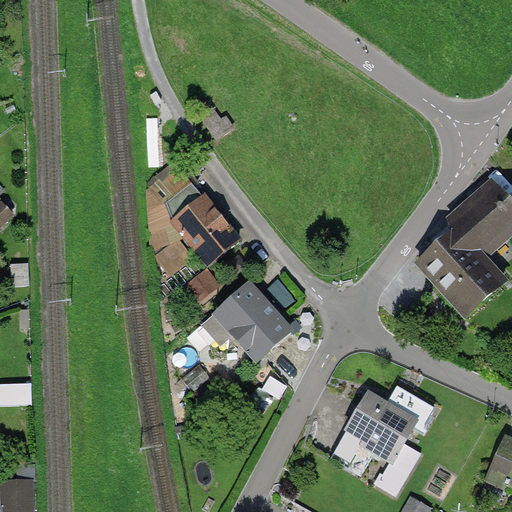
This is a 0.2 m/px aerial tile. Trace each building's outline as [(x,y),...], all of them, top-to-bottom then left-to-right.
[(238,244),(182,180),(150,183),(155,257),(170,274),(194,253),(208,270),(238,244)] [(511,234),(511,205),(495,186),(451,225),(457,233),(420,266),(466,318),(503,285),(482,261),(511,234)] [(0,229),(12,217),(0,204),(0,229)] [(204,275),(188,287),(202,307),(218,295),(204,275)] [(283,328),(250,289),(217,318),(257,364),(290,335),(283,328)] [(283,328),(290,335),(293,338),(304,328),(294,318),(283,328)] [(29,391),(13,392),(14,407),(30,407),(29,391)] [(387,408),(369,398),(332,461),(361,478),(375,454),(393,464),(415,426),(423,431),(435,412),(410,398),(406,406),(393,398),(387,408)] [(511,443),(506,441),(490,477),(511,486),(511,443)] [(29,511),(29,487),(6,487),(6,511),(29,511)]
